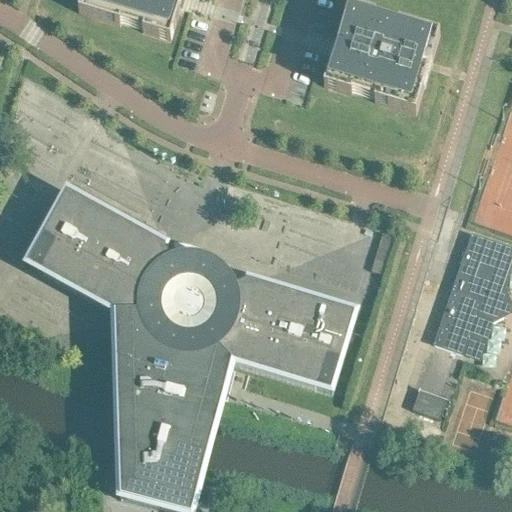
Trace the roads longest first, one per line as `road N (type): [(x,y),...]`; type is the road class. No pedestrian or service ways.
road 1 (residential): [(223,146),(162,121),(0,12)]
road 2 (residential): [(432,210),(223,146)]
